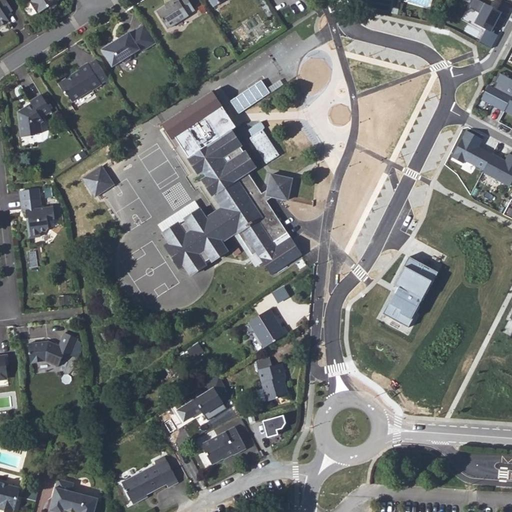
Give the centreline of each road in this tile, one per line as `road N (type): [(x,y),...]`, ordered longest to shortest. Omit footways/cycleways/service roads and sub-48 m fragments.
road 1 (residential): [(444,108),(372,252),(337,295),(332,346),(343,400)]
road 2 (residential): [(337,0),(345,25),(426,52),(446,80)]
road 3 (residential): [(378,428),(511,439)]
road 4 (residential): [(197,511),(266,473),(316,477)]
